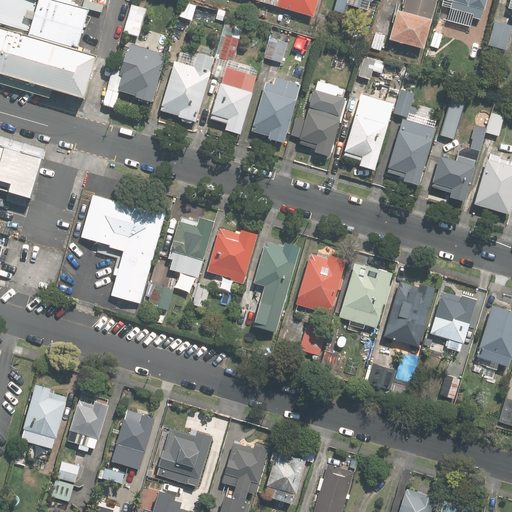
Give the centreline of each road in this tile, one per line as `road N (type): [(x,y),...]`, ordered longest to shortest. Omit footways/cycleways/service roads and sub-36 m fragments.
road 1 (residential): [(0,315),(511,467)]
road 2 (residential): [(0,111),(511,259)]
